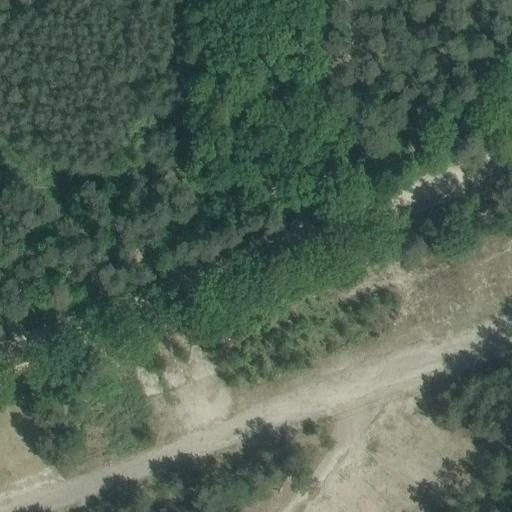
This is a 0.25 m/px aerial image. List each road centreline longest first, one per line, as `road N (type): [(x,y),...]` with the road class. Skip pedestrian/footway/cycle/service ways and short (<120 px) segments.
road 1 (track): [(511,158),(0,347)]
road 2 (track): [(12,511),(511,325)]
